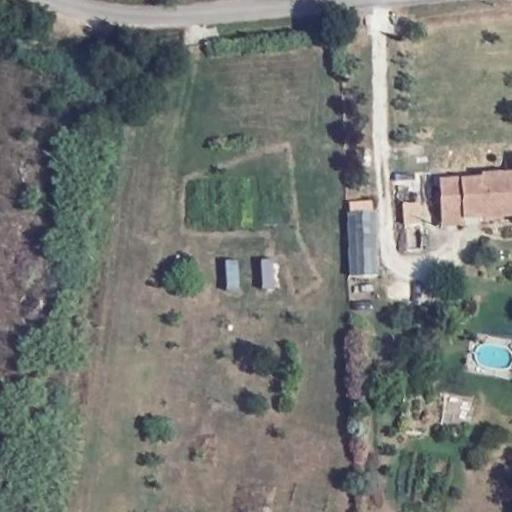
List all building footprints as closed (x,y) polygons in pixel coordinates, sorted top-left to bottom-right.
[(511,170),(480,173),(483,214),(511,212),(511,170)] [(480,173),(438,176),(440,216),(464,215),(483,214),(480,173)] [(374,193),(350,194),(350,211),(374,210),(374,193)] [(420,199),(404,200),(404,221),(421,220),(420,199)] [(345,212),(349,279),(378,277),(374,211),(345,212)] [(440,224),(464,223),(464,215),(440,216),(440,224)] [(274,258),(258,259),(261,289),(276,288),(274,258)] [(237,292),(237,261),(221,261),(221,292),(237,292)] [(261,511),(264,502),(238,494),(232,511),(261,511)]
